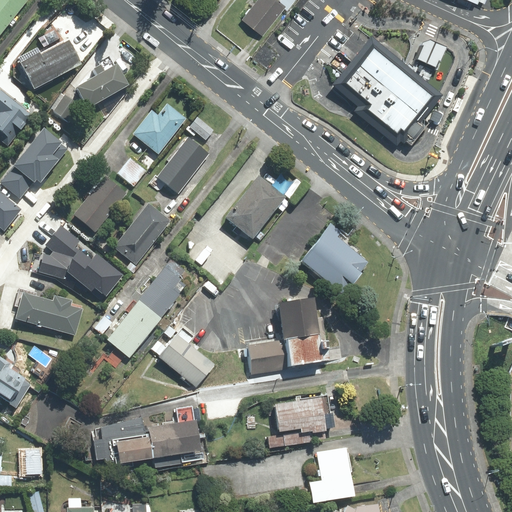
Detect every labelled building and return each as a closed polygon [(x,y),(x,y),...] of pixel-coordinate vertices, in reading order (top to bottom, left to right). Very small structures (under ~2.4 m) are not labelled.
[(22,0),(0,0),(0,32),(25,1),(22,0)] [(260,36),(282,7),(272,0),(254,0),(239,20),(260,36)] [(354,111),(398,147),(401,142),(404,144),(407,142),(412,146),(426,128),(429,123),(425,119),(437,104),(443,95),(440,91),(448,74),(455,57),(453,52),(447,48),(431,40),(423,42),(418,54),(413,67),(409,64),(407,65),(372,36),(351,62),(332,85),(357,106),(354,111)] [(77,68),(64,42),(36,56),(34,52),(14,61),(17,66),(15,67),(28,93),(77,68)] [(98,62),(99,64),(92,68),(96,75),(75,87),(86,107),(126,84),(114,63),(113,65),(108,56),(98,62)] [(0,142),(6,147),(29,117),(0,95),(0,142)] [(464,101),(459,99),(453,110),(458,113),(464,101)] [(157,114),(151,110),(133,133),(157,152),(185,117),(166,103),(157,114)] [(212,129),(196,116),(189,126),(204,138),(212,129)] [(66,147),(42,128),(0,181),(19,196),(34,178),(38,181),(66,147)] [(207,153),(187,137),(157,176),(177,192),(207,153)] [(146,170),(130,156),(117,172),(134,185),(146,170)] [(105,176),(73,213),(94,231),(126,193),(105,176)] [(283,200),(253,179),(221,222),(250,244),(283,200)] [(0,191),(0,223),(4,227),(20,208),(0,191)] [(147,203),(113,246),(135,263),(170,220),(147,203)] [(104,295),(122,274),(95,253),(89,260),(73,247),(79,240),(60,224),(43,244),(52,251),(49,254),(43,253),(38,270),(63,277),(65,270),(90,290),(93,286),(104,295)] [(325,227),(297,264),(340,296),(364,265),(332,241),(336,235),(325,227)] [(137,300),(159,318),(193,276),(171,258),(137,300)] [(74,333),(81,308),(69,304),(71,299),(53,294),(51,300),(18,290),(14,304),(18,306),(15,317),(74,333)] [(159,318),(137,300),(106,338),(128,356),(159,318)] [(314,344),(307,301),(269,308),(275,343),(244,348),(250,379),(316,368),(314,356),(327,354),(325,342),(314,344)] [(104,315),(94,327),(102,333),(111,321),(104,315)] [(183,347),(189,339),(176,330),(171,338),(169,337),(172,334),(165,329),(161,335),(168,340),(162,347),(155,342),(148,352),(155,357),(153,361),(192,388),(208,365),(183,347)] [(10,368),(13,364),(0,355),(0,396),(16,406),(30,383),(23,379),(25,377),(10,368)] [(318,417),(316,402),(263,410),(269,452),(322,444),(323,433),(330,432),(330,418),(318,417)] [(97,426),(88,441),(92,463),(107,461),(108,469),(193,455),(187,422),(141,430),(139,418),(97,426)] [(356,495),(347,448),(317,453),(322,480),(311,482),(315,503),(356,495)] [(10,477),(0,477),(0,489),(10,490),(10,477)] [(43,511),(40,493),(27,495),(29,511),(43,511)] [(79,507),(79,499),(66,499),(66,509),(65,509),(65,511),(94,511),(94,508),(79,507)]
